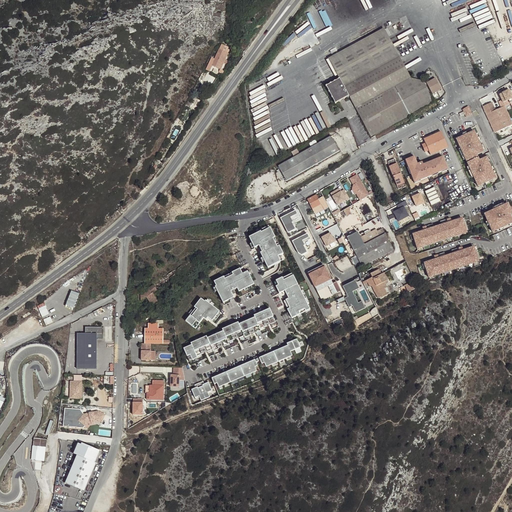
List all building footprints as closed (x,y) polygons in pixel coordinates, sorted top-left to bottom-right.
[(339,79),(341,82),(349,96),(356,108),(410,78),(384,29),(328,58),(339,79)] [(228,53),(219,49),(215,59),(212,65),(221,69),(224,63),(225,60),(228,53)] [(356,108),(371,137),(410,115),(434,101),(423,81),(410,78),(356,108)] [(441,89),(435,78),(427,83),(433,94),(441,89)] [(335,103),(349,96),(341,82),(339,79),(326,86),(335,103)] [(492,102),(483,107),(495,133),(511,124),(511,122),(505,106),(495,110),(492,102)] [(464,113),(465,114),(467,113),(468,115),(471,113),(468,105),(464,107),(465,109),(463,110),(463,111),(464,113)] [(474,131),(457,139),(478,186),(496,178),(486,157),(479,161),(477,155),(483,152),(474,131)] [(448,147),(441,132),(424,139),(425,143),(429,151),(430,155),(448,147)] [(334,141),(331,136),(306,151),(313,166),(339,151),(334,141)] [(306,151),(278,166),(284,176),(287,181),(313,166),(306,151)] [(414,156),(406,160),(414,181),(419,179),(420,180),(431,176),(431,174),(436,172),(437,173),(442,171),(442,170),(447,168),(443,157),(437,159),(437,160),(424,166),(423,164),(422,162),(417,164),(414,156)] [(398,189),(406,186),(395,158),(388,161),(389,166),(398,189)] [(355,194),(356,193),(360,200),(369,196),(357,175),(350,179),(352,183),(354,183),(352,189),(355,194)] [(434,187),(425,192),(431,206),(441,201),(434,187)] [(339,189),(331,193),(337,205),(349,199),(344,190),(341,192),(339,189)] [(421,194),(413,198),(417,207),(425,204),(421,194)] [(316,195),(308,199),(312,209),(321,204),(319,199),(316,195)] [(508,204),(484,214),(493,232),(511,223),(511,219),(510,216),(510,215),(508,216),(507,213),(511,211),(508,204)] [(404,208),(394,213),(399,222),(409,217),(404,208)] [(286,218),(282,220),(290,237),(292,235),(290,232),(295,229),(292,223),(293,222),(292,219),(298,216),(296,211),(285,216),(286,218)] [(423,231),(412,234),(417,249),(467,233),(462,218),(452,222),(451,219),(447,220),(447,219),(440,222),(441,225),(434,228),(433,224),(426,226),(426,227),(422,228),(423,231)] [(260,231),(249,237),(254,248),(255,247),(256,249),(260,248),(261,252),(260,253),(267,268),(280,261),(278,256),(283,254),(270,228),(261,232),(260,231)] [(357,256),(351,258),(356,269),(394,251),(383,228),(378,231),(377,229),(371,231),(370,229),(359,235),(357,232),(347,237),(357,256)] [(330,233),(322,237),(326,246),(335,242),(330,233)] [(297,242),(293,244),(298,253),(302,255),(307,252),(303,246),(304,245),(303,242),(310,239),(307,234),(296,239),(297,242)] [(435,260),(424,263),(429,278),(479,262),(474,247),(463,251),(462,248),(459,249),(458,248),(451,251),(453,254),(445,256),(444,253),(437,255),(437,256),(434,257),(435,260)] [(336,260),(336,270),(347,269),(347,264),(341,264),(341,260),(336,260)] [(321,301),(337,293),(323,265),(307,273),(321,301)] [(223,279),(214,284),(216,289),(215,289),(224,305),(235,299),(233,296),(236,294),(234,291),(237,289),(239,293),(254,284),(246,272),(241,275),(238,269),(229,275),(230,277),(224,281),(223,279)] [(369,281),(364,284),(364,285),(368,284),(369,286),(371,285),(372,286),(378,298),(382,296),(382,297),(387,294),(385,288),(382,283),(387,280),(384,273),(382,274),(379,269),(371,274),(372,277),(373,279),(369,281)] [(291,272),(273,282),(279,293),(282,292),(283,294),(285,293),(288,298),(285,300),(289,308),(287,309),(291,318),(310,309),(291,272)] [(358,279),(343,285),(348,296),(344,299),(348,307),(353,305),(355,311),(366,305),(362,298),(358,300),(353,292),(361,288),(358,279)] [(405,285),(408,292),(416,288),(412,280),(409,281),(409,283),(405,285)] [(154,292),(158,290),(155,285),(139,293),(143,300),(148,297),(152,304),(159,301),(154,292)] [(75,308),(81,293),(73,290),(67,305),(75,308)] [(198,308),(187,319),(196,328),(205,319),(207,321),(209,319),(213,322),(221,314),(209,301),(208,302),(204,299),(197,306),(198,308)] [(38,306),(43,317),(50,314),(45,303),(38,306)] [(192,345),(184,348),(189,361),(197,358),(196,356),(201,354),(201,353),(199,349),(205,347),(207,351),(212,349),(213,351),(218,349),(218,348),(216,343),(221,341),(223,346),(224,346),(229,344),(228,342),(233,340),(233,339),(231,335),(236,333),(238,337),(244,335),(244,337),(250,335),(250,334),(248,330),(253,328),(255,332),(260,330),(260,328),(264,326),(262,321),(268,319),(270,323),(270,324),(275,321),(269,308),(222,329),(223,331),(207,338),(206,336),(191,343),(192,345)] [(51,317),(44,319),(47,325),(53,322),(51,317)] [(141,360),(151,360),(151,351),(151,344),(163,344),(163,340),(163,328),(158,328),(158,323),(148,323),(148,328),(144,328),(144,344),(142,343),(141,360)] [(102,327),(85,327),(85,333),(77,333),(77,369),(97,369),(97,339),(102,339),(102,327)] [(217,375),(211,378),(214,384),(217,383),(219,387),(257,371),(255,367),(257,365),(257,363),(261,362),(262,364),(264,362),(266,366),(292,355),(291,351),(300,347),(297,339),(294,340),(294,341),(289,344),(278,349),(278,348),(269,353),(264,355),(259,357),(254,360),(254,359),(250,361),(245,364),(245,363),(235,367),(235,368),(231,370),(230,369),(221,373),(222,374),(217,376),(217,375)] [(211,376),(211,378),(217,375),(217,376),(222,374),(221,373),(230,369),(231,370),(235,368),(235,367),(245,363),(245,364),(250,361),(254,359),(254,360),(259,357),(264,355),(269,353),(278,348),(278,349),(289,344),(294,341),(294,340),(211,376)] [(182,368),(173,367),(173,375),(171,375),(170,386),(179,387),(179,380),(184,380),(185,380),(182,368)] [(147,399),(163,400),(163,380),(153,380),(152,385),(150,385),(150,386),(150,393),(147,393),(147,399)] [(196,388),(193,390),(196,398),(200,396),(201,399),(210,395),(208,393),(212,391),(209,383),(205,384),(204,383),(203,380),(194,383),(196,388)] [(70,398),(82,398),(82,381),(70,381),(70,398)] [(143,398),(133,398),(133,414),(143,414),(143,398)] [(106,415),(98,411),(84,414),(80,409),(65,408),(63,426),(79,427),(80,421),(85,425),(90,420),(91,420),(91,419),(94,418),(95,419),(96,419),(102,422),(106,415)] [(44,461),(46,439),(34,438),(33,445),(37,446),(35,460),(44,461)] [(81,445),(78,443),(74,454),(77,455),(95,463),(100,451),(82,443),(81,445)] [(95,463),(77,455),(65,481),(83,491),(96,463),(95,463)]
